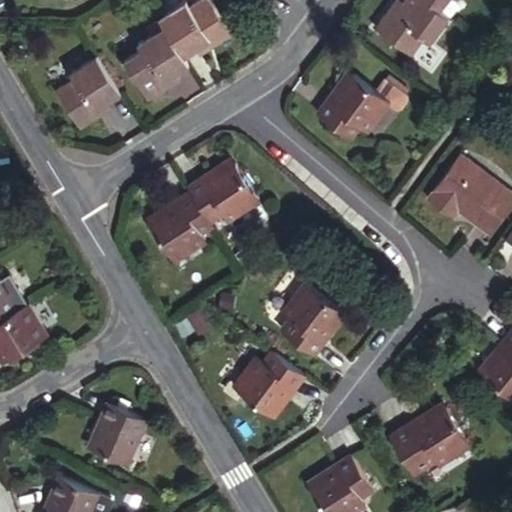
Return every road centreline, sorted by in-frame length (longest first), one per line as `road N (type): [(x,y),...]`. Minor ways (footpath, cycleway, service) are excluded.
road 1 (residential): [(244,96),(416,247),(421,294),(340,408)]
road 2 (unclassified): [(143,321),(261,511)]
road 3 (residential): [(65,197),(244,96)]
road 4 (residential): [(143,321),(0,400)]
road 5 (unclassified): [(65,197),(143,321)]
road 6 (unclassified): [(0,91),(65,197)]
